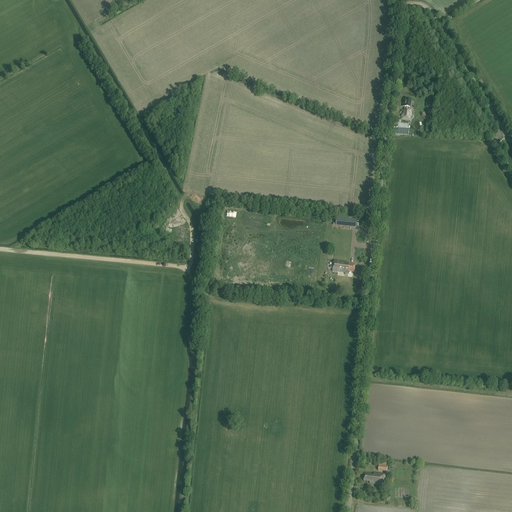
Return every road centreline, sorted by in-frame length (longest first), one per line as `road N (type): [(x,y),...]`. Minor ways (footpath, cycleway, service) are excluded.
road 1 (unclassified): [(347,511),(397,5)]
road 2 (track): [(0,248),(180,266),(198,289)]
road 3 (unclassified): [(505,139),(429,9),(397,5)]
